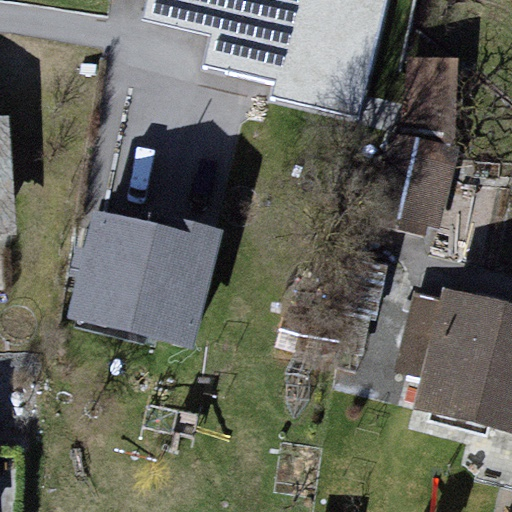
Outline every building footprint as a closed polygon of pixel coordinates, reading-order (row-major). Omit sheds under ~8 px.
[(152,0),(150,12),(214,28),(206,60),(275,76),(271,91),(355,111),(381,0),(152,0)] [(451,60),(407,58),(404,129),(448,131),(451,60)] [(0,133),(0,235),(10,235),(0,133)] [(449,152),(398,139),(375,226),(427,240),(449,152)] [(210,254),(105,229),(83,323),(188,347),(210,254)] [(511,426),(511,315),(458,301),(431,406),(511,426)]
